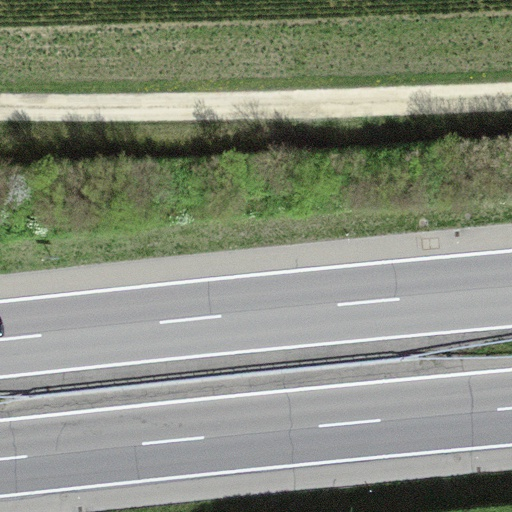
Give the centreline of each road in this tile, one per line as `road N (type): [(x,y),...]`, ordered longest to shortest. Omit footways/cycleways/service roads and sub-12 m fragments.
road 1 (motorway): [(511,286),(0,342)]
road 2 (motorway): [(0,462),(511,408)]
road 3 (track): [(0,112),(511,97)]
